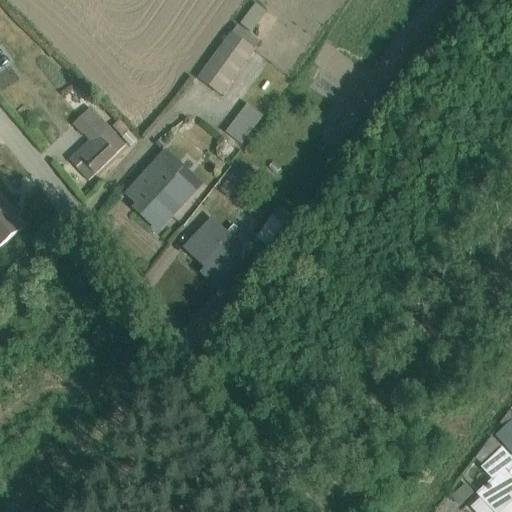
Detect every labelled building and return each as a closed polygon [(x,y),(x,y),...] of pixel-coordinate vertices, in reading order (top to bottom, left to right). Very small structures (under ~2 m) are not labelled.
[(256,5),(240,26),(252,35),(267,14),(256,5)] [(237,27),(197,80),(221,97),(260,44),(237,27)] [(247,106),(226,134),(241,146),(263,118),(247,106)] [(89,143),(69,162),(89,182),(126,147),(89,110),(73,126),(89,143)] [(120,122),(113,128),(130,148),(138,141),(120,122)] [(168,153),(128,196),(138,206),(135,210),(158,231),(202,184),(168,153)] [(230,176),(219,190),(228,197),(239,183),(230,176)] [(0,195),(0,248),(26,228),(0,195)] [(280,207),(256,239),(267,248),(291,215),(280,207)] [(214,221),(186,250),(207,270),(203,275),(217,288),(249,254),(247,252),(253,246),(234,226),(227,233),(214,221)] [(511,416),(501,428),(511,437),(511,416)] [(490,439),(474,458),(481,466),(499,449),(490,439)] [(492,481),(476,495),(491,511),(511,511),(511,460),(502,449),(481,469),(492,481)] [(466,484),(452,497),(460,506),(474,492),(466,484)]
